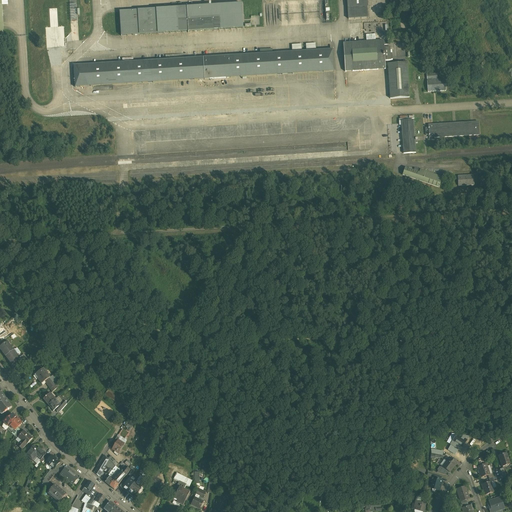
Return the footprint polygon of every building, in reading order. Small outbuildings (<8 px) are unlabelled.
[(0,0),(0,35),(4,35),(3,6),(9,6),(9,0),(2,1),(1,0),(0,0)] [(346,0),(348,18),(368,17),(367,0),(346,0)] [(119,9),(120,36),(243,28),(241,2),(119,9)] [(345,71),(386,69),(385,60),(391,59),(390,46),(388,46),(384,47),(384,40),(343,43),(345,71)] [(73,64),(74,87),(335,72),(333,49),(73,64)] [(388,63),(390,99),(410,97),(407,62),(388,63)] [(427,80),(428,92),(446,91),(446,79),(434,80),(433,79),(437,79),(437,73),(427,74),(427,79),(431,79),(431,80),(427,80)] [(403,154),(416,153),(414,119),(411,119),(411,118),(414,118),(414,115),(409,116),(409,118),(408,118),(408,116),(400,116),(400,118),(399,119),(399,125),(401,125),(403,154)] [(429,135),(429,138),(480,135),(479,121),(428,124),(428,126),(425,126),(426,136),(429,135)] [(414,170),(405,167),(403,171),(402,175),(439,188),(443,177),(415,167),(414,170)] [(474,175),(458,176),(458,187),(475,185),(474,175)] [(14,350),(7,342),(0,346),(0,348),(6,356),(14,350)] [(14,350),(6,356),(13,365),(17,362),(21,360),(20,359),(14,350)] [(43,369),(33,376),(36,380),(38,379),(40,382),(42,384),(45,382),(50,378),(43,369)] [(59,381),(54,375),(50,378),(55,384),(59,381)] [(50,378),(45,382),(52,392),(57,388),(55,384),(50,378)] [(108,391),(104,394),(110,399),(111,399),(113,395),(108,391)] [(1,393),(0,393),(0,411),(2,414),(12,407),(1,393)] [(50,394),(44,399),(48,405),(55,400),(53,397),(52,397),(50,394)] [(55,400),(48,405),(53,411),(56,409),(60,406),(60,405),(57,403),(58,403),(55,400)] [(60,405),(60,406),(56,409),(59,413),(67,404),(64,402),(60,405)] [(9,418),(4,423),(9,428),(10,426),(18,419),(16,416),(15,417),(13,415),(9,418)] [(18,419),(10,426),(15,431),(18,428),(22,424),(18,419)] [(18,428),(15,431),(11,434),(14,436),(18,432),(19,432),(20,430),(18,428)] [(32,438),(24,431),(21,434),(18,438),(22,441),(18,446),(22,450),(26,444),(27,445),(32,438)] [(469,437),(458,436),(456,440),(455,439),(454,439),(454,440),(453,440),(452,441),(453,442),(453,441),(460,446),(462,447),(469,437)] [(118,441),(118,440),(116,444),(112,449),(119,453),(124,444),(118,441)] [(453,442),(451,445),(458,450),(460,446),(453,441),(453,442)] [(37,457),(32,453),(36,449),(33,447),(27,454),(26,455),(29,458),(29,457),(33,461),(37,457)] [(36,449),(32,453),(37,457),(40,460),(40,461),(43,458),(46,454),(38,447),(36,449)] [(506,454),(499,456),(502,467),(510,465),(506,454)] [(60,462),(52,456),(46,463),(54,469),(58,464),(60,462)] [(109,460),(106,457),(105,456),(97,467),(103,471),(104,468),(106,468),(108,470),(106,473),(109,475),(112,471),(116,467),(113,464),(109,460)] [(456,463),(449,458),(446,462),(442,467),(447,470),(450,472),(456,463)] [(58,464),(54,469),(52,471),(55,474),(56,475),(62,468),(58,464)] [(151,475),(157,478),(161,471),(158,470),(161,466),(157,464),(151,475)] [(486,464),(477,467),(481,478),(488,476),(490,475),(486,464)] [(441,466),(437,473),(444,475),(447,470),(442,467),(441,466)] [(103,471),(97,467),(98,468),(94,473),(99,477),(103,471)] [(125,467),(121,472),(122,472),(114,480),(114,481),(119,484),(130,470),(125,467)] [(61,474),(73,485),(78,479),(66,469),(61,474)] [(49,483),(55,474),(52,471),(51,470),(44,479),(49,483)] [(109,475),(109,476),(110,477),(112,479),(117,474),(115,472),(115,473),(112,471),(109,475)] [(190,480),(177,473),(174,480),(179,482),(186,486),(187,486),(190,480)] [(128,481),(127,482),(122,488),(127,492),(128,491),(137,480),(132,476),(128,481)] [(141,476),(137,480),(141,485),(145,480),(141,476)] [(112,479),(110,477),(105,482),(110,486),(114,481),(112,479)] [(149,484),(158,489),(162,482),(157,479),(153,477),(149,484)] [(441,480),(432,478),(431,483),(432,484),(431,488),(432,489),(439,491),(440,488),(441,485),(442,481),(441,480)] [(137,480),(128,491),(133,495),(133,496),(136,492),(137,493),(140,490),(139,489),(142,485),(141,485),(137,480)] [(88,481),(84,488),(90,492),(91,492),(95,486),(88,481)] [(119,484),(114,481),(110,486),(114,490),(119,484)] [(490,482),(483,485),(486,494),(494,492),(491,483),(491,482),(490,482)] [(67,495),(55,485),(53,487),(49,492),(48,493),(59,503),(67,495)] [(184,490),(180,487),(175,497),(185,502),(190,492),(184,490)] [(465,487),(457,490),(460,501),(461,502),(466,500),(469,499),(465,487)] [(205,492),(199,489),(195,497),(198,499),(200,497),(202,498),(205,492)] [(91,498),(88,502),(86,508),(92,510),(93,506),(96,502),(101,505),(106,498),(96,492),(92,498),(91,498)] [(91,498),(86,495),(81,501),(85,504),(85,503),(88,503),(88,502),(91,498)] [(198,499),(195,497),(191,505),(200,509),(204,502),(198,499)] [(501,497),(489,501),(491,507),(489,508),(490,511),(493,511),(496,511),(502,509),(500,503),(503,502),(501,497)] [(113,511),(117,508),(110,502),(104,510),(106,511),(113,511)] [(423,511),(425,504),(417,502),(414,510),(421,511),(423,511)]
